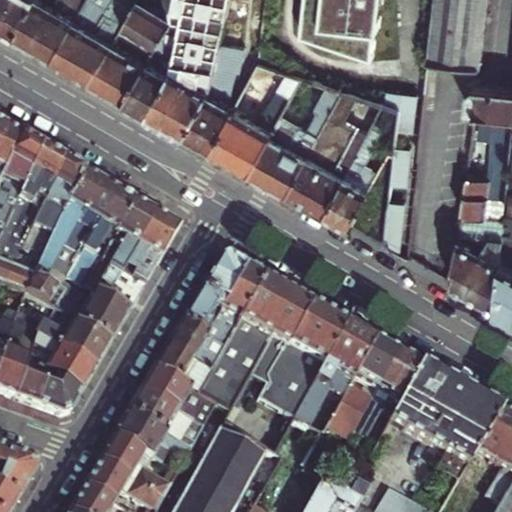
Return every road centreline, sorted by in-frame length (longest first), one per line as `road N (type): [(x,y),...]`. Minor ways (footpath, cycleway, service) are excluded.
road 1 (secondary): [(223,200),(511,369)]
road 2 (residential): [(223,200),(79,447)]
road 3 (secondary): [(0,71),(223,200)]
